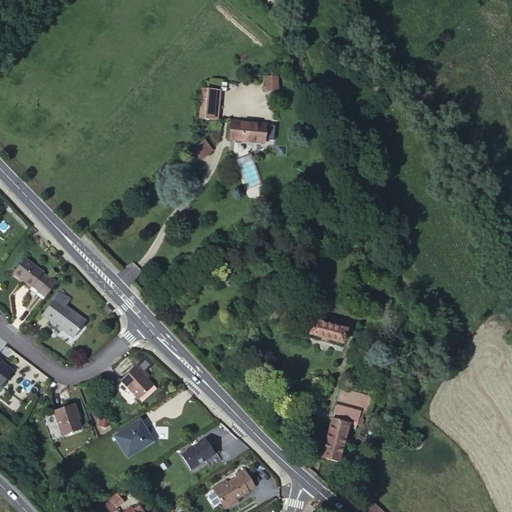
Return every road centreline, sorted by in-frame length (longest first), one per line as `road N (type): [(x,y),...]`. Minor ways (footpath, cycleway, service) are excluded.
road 1 (secondary): [(143,318),(307,483)]
road 2 (secondary): [(0,166),(143,318)]
road 3 (residential): [(143,318),(85,371),(67,377),(0,330)]
road 4 (unknown): [(307,483),(343,368)]
